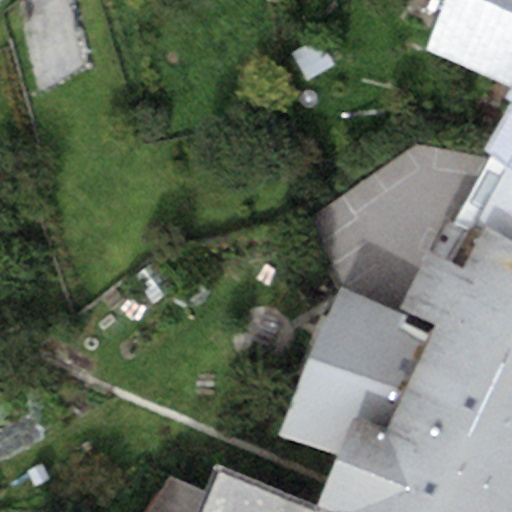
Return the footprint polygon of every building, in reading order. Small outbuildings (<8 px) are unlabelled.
[(511,0),(455,0),(437,45),(511,79),(511,0)] [(330,59),(320,42),(299,54),(309,71),(330,59)] [(511,120),(493,153),(511,167),(511,120)] [(509,511),(511,506),(511,167),(493,153),(488,152),(448,224),(474,238),(477,235),(488,246),(485,252),(471,242),(456,265),(472,275),(468,281),(434,263),(414,305),(450,322),(441,338),(345,296),(294,416),(357,438),(331,503),(357,511),(509,511)] [(317,511),(221,471),(211,498),(175,482),(157,511),(317,511)]
